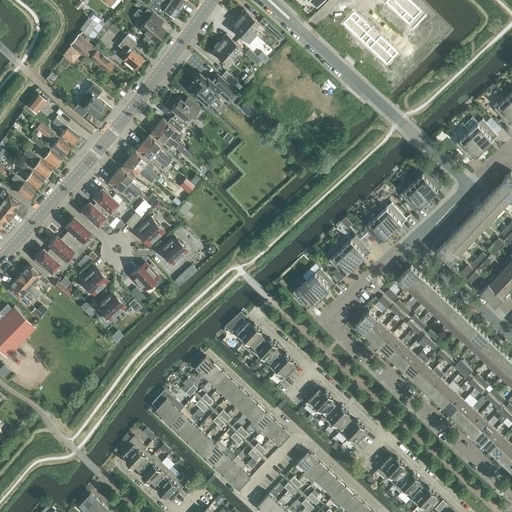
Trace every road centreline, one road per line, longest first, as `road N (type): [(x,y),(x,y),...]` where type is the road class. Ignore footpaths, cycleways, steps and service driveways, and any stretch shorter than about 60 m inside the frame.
road 1 (residential): [(511,494),(331,322),(411,244)]
road 2 (residential): [(467,511),(253,312)]
road 3 (residential): [(269,0),(471,188)]
road 4 (tertiary): [(57,197),(213,0)]
road 5 (residential): [(152,411),(242,495)]
